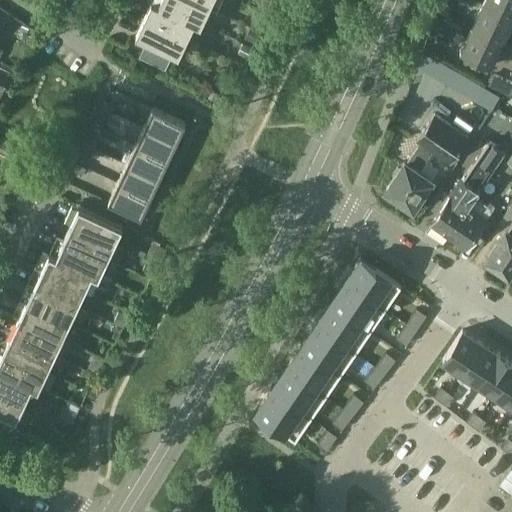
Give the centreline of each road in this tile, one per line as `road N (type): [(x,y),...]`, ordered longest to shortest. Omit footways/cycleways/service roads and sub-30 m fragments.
road 1 (tertiary): [(124,511),(305,189)]
road 2 (residential): [(333,511),(332,483),(343,458),(471,290)]
road 3 (tertiary): [(305,189),(391,0)]
road 4 (unclassified): [(471,290),(305,189)]
road 5 (residential): [(19,0),(93,51),(118,0)]
